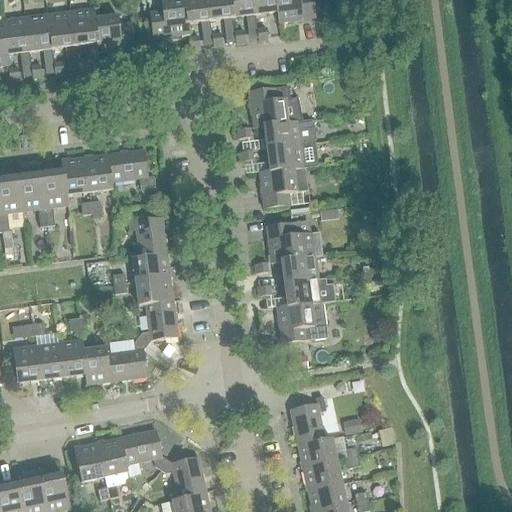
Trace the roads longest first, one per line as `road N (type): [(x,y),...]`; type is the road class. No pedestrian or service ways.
road 1 (residential): [(230,389),(197,122),(181,105)]
road 2 (residential): [(0,122),(157,101),(181,105)]
road 3 (residential): [(181,105),(209,62),(320,47)]
road 4 (residential): [(25,429),(152,404)]
road 5 (residential): [(257,511),(230,389)]
